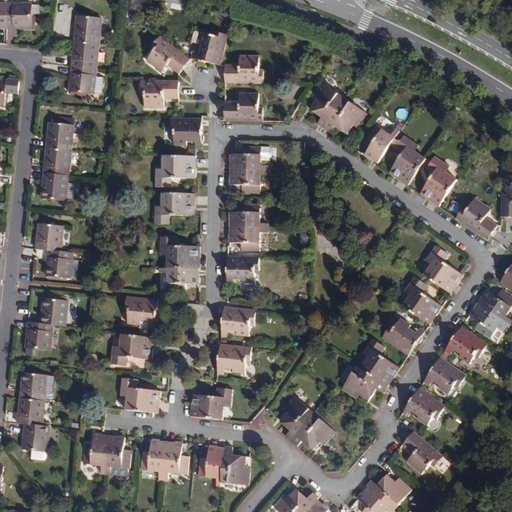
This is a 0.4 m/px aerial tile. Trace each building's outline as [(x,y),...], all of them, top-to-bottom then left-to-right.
[(33,5),(7,5),(6,30),(33,30),(33,5)] [(74,43),(99,45),(101,20),(76,17),(74,43)] [(200,53),(199,59),(201,62),(203,63),(206,61),(221,65),(229,35),(214,31),(213,35),(202,32),(199,43),(203,44),(206,45),(205,49),(202,48),(200,53)] [(157,49),(159,51),(167,40),(161,36),(153,46),(157,49)] [(164,73),(170,65),(172,62),(177,66),(174,69),(181,74),(192,60),(167,40),(159,51),(157,49),(148,61),(164,73)] [(99,45),(74,43),(71,68),(96,70),(99,45)] [(241,65),(241,69),(236,69),(236,65),(227,65),(227,83),(258,84),(258,70),(261,70),(261,56),(241,56),(241,65)] [(94,96),(96,70),(71,68),(69,94),(94,96)] [(96,77),(94,92),(102,93),(103,78),(96,77)] [(166,108),(166,98),(166,95),(172,95),(172,99),(180,99),(181,80),(149,80),(149,93),(146,93),(146,108),(166,108)] [(6,83),(0,82),(0,106),(4,107),(5,95),(17,96),(18,82),(6,81),(6,83)] [(319,124),(325,128),(346,98),(323,83),(316,93),(321,97),(318,100),(312,109),(324,117),(319,124)] [(240,93),(240,102),(240,106),(235,106),(235,102),(226,102),(226,116),(222,116),(222,121),(257,121),(257,108),(259,108),(260,93),(240,93)] [(346,98),(325,128),(332,133),(336,126),(349,135),(355,126),(357,122),(361,125),(369,115),(346,98)] [(187,137),(191,137),(191,141),(196,141),(202,141),(204,139),(204,135),(202,133),(203,118),(171,117),(171,133),(175,133),(175,143),(187,144),(187,141),(187,137)] [(48,123),(45,150),(70,152),(72,126),(48,123)] [(395,139),(400,132),(396,129),(391,136),(377,126),(366,141),(372,145),(366,153),(366,157),(369,159),(372,158),(378,163),(391,145),(395,139)] [(403,153),(398,160),(399,161),(406,165),(397,178),(408,186),(427,158),(416,151),(409,146),(412,141),(405,136),(396,148),(403,153)] [(396,148),(400,142),(395,139),(391,145),(396,148)] [(409,146),(416,151),(420,146),(412,141),(409,146)] [(232,161),(231,169),(269,170),(269,165),(261,165),(262,147),(243,147),(243,154),(232,154),(230,155),(230,159),(232,161)] [(45,150),(43,175),(67,177),(70,152),(45,150)] [(163,155),(162,167),(162,176),(156,176),(156,185),(171,186),(171,177),(180,177),(180,169),(195,169),(195,155),(163,155)] [(433,175),(429,182),(436,187),(428,199),(439,207),(458,180),(447,173),(440,168),(443,162),(435,157),(426,170),(433,175)] [(399,161),(398,160),(394,166),(398,169),(394,176),(397,178),(406,165),(399,161)] [(450,167),(443,162),(440,168),(447,173),(450,167)] [(398,169),(394,166),(390,173),(394,176),(398,169)] [(195,173),(195,169),(180,169),(180,177),(188,177),(187,172),(195,173)] [(269,170),(231,169),(231,177),(229,178),(229,183),(231,185),(243,186),(243,193),(261,193),(261,175),(269,175),(269,170)] [(65,203),(67,177),(43,175),(40,200),(65,203)] [(436,187),(429,182),(425,188),(429,190),(424,197),(428,199),(436,187)] [(66,199),(72,200),(75,185),(70,184),(66,199)] [(511,186),(502,186),(501,217),(511,217),(511,186)] [(420,194),(424,197),(429,190),(425,188),(420,194)] [(171,214),(179,214),(179,206),(194,206),(194,193),(162,192),(162,205),(161,214),(155,214),(155,223),(171,223),(171,214)] [(469,212),(462,222),(487,241),(497,225),(491,221),(488,224),(483,220),(485,217),(491,209),(475,198),(469,206),(466,203),(463,208),(469,212)] [(230,227),(267,227),(267,222),(260,222),(260,204),(242,204),(242,211),(230,210),(229,212),(229,216),(230,218),(230,227)] [(179,206),(179,214),(187,215),(187,210),(194,210),(194,206),(179,206)] [(469,212),(463,208),(456,219),(462,222),(469,212)] [(36,251),(49,252),(60,254),(63,227),(38,225),(36,251)] [(267,233),(267,227),(230,227),(229,235),(228,236),(228,240),(230,242),(242,243),(241,250),(259,250),(259,233),(267,233)] [(167,254),(166,266),(198,267),(200,267),(200,254),(185,254),(185,245),(176,245),(176,236),(161,236),(161,244),(167,244),(167,254)] [(200,250),(192,251),(193,245),(185,245),(185,254),(200,254),(200,250)] [(450,294),(457,284),(445,275),(450,268),(443,263),(448,255),(436,246),(431,254),(436,258),(430,265),(423,276),(450,294)] [(60,254),(49,252),(46,278),(49,278),(49,282),(66,284),(66,280),(70,281),(72,262),(72,255),(60,254)] [(425,262),(430,265),(436,258),(431,254),(425,262)] [(243,276),(242,280),(243,283),(254,283),(254,273),(258,273),(259,256),(228,256),(228,270),(226,273),(226,277),(228,279),(233,279),(239,280),(239,276),(243,276)] [(79,263),(72,262),(70,281),(77,281),(79,263)] [(511,264),(499,282),(511,291),(511,264)] [(198,267),(166,266),(160,266),(160,272),(168,272),(168,289),(185,290),(185,282),(197,283),(199,282),(200,277),(198,275),(198,267)] [(457,284),(460,281),(453,277),(456,272),(450,268),(445,275),(457,284)] [(463,276),(456,272),(453,277),(460,281),(463,276)] [(424,305),(429,298),(422,293),(427,286),(414,277),(409,284),(414,288),(409,296),(402,306),(429,325),(437,314),(424,305)] [(404,292),(409,296),(414,288),(409,284),(404,292)] [(478,303),(509,324),(511,320),(505,316),(511,306),(511,297),(501,290),(496,297),(487,290),(484,290),(482,294),(482,296),(478,303)] [(149,322),(156,323),(158,321),(159,317),(157,315),(159,300),(128,297),(126,312),(130,313),(129,323),(140,324),(140,321),(140,318),(145,318),(144,322),(149,322)] [(437,314),(439,311),(433,307),(435,303),(429,298),(424,305),(437,314)] [(45,300),(43,325),(54,326),(67,328),(69,303),(45,300)] [(442,307),(435,303),(433,307),(439,311),(442,307)] [(509,324),(478,303),(473,309),(470,310),(469,313),(469,316),(478,322),(474,329),(489,339),(500,324),(506,328),(509,324)] [(234,328),(238,328),(238,332),(238,335),(250,336),(250,325),(254,326),(256,310),(225,307),(223,322),(222,323),(221,329),(222,330),(229,331),(234,331),(234,328)] [(422,338),(422,336),(416,332),(413,329),(411,332),(407,330),(409,327),(411,325),(400,318),(395,326),(392,324),(383,338),(408,356),(417,343),(420,342),(422,338)] [(54,326),(43,325),(29,324),(27,351),(52,353),(54,326)] [(462,352),(460,355),(459,357),(469,364),(475,355),(478,357),(487,344),(462,326),(453,339),(450,339),(448,344),(448,346),(454,350),(458,353),(459,350),(462,352)] [(420,327),(416,332),(422,336),(425,331),(420,327)] [(138,348),(153,350),(155,336),(122,333),(121,345),(120,354),(113,353),(112,363),(128,364),(129,355),(137,356),(138,348)] [(360,368),(387,387),(394,376),(381,367),(386,360),(379,355),(384,348),(371,339),(366,347),(372,350),(367,358),(360,368)] [(217,364),(219,366),(226,367),(231,368),(231,364),(235,365),(234,368),(234,371),(246,373),(247,362),(251,362),(253,346),(221,343),(219,359),(218,360),(217,364)] [(450,355),(454,350),(448,346),(445,351),(450,355)] [(366,347),(361,354),(367,358),(372,350),(366,347)] [(153,353),(153,350),(138,348),(137,356),(145,357),(145,352),(153,353)] [(426,375),(427,377),(432,381),(437,384),(438,381),(441,383),(439,386),(438,388),(447,395),(454,386),(457,388),(466,375),(440,358),(432,371),(430,371),(426,375)] [(394,376),(396,373),(390,369),(393,365),(386,360),(381,367),(394,376)] [(399,369),(393,365),(390,369),(396,373),(399,369)] [(388,388),(387,387),(360,368),(357,367),(342,389),(354,397),(356,394),(360,396),(369,402),(377,389),(384,394),(388,388)] [(21,400),(46,403),(49,377),(24,374),(21,400)] [(432,381),(427,377),(423,382),(428,386),(432,381)] [(129,388),(128,397),(127,410),(160,413),(161,400),(146,398),(147,389),(139,388),(139,380),(123,378),(122,387),(129,388)] [(218,396),(209,395),(208,404),(194,403),(192,416),(225,419),(226,407),(227,399),(233,399),(234,389),(219,388),(218,396)] [(154,390),(147,389),(146,398),(161,400),(161,396),(154,395),(154,390)] [(421,414),(419,417),(417,419),(427,426),(433,417),(436,420),(445,407),(419,389),(411,401),(409,401),(406,405),(406,408),(411,411),(416,415),(418,412),(421,414)] [(201,400),(194,399),(194,403),(208,404),(209,395),(202,395),(201,400)] [(292,443),(315,415),(295,397),(286,407),(290,410),(287,414),(280,422),(292,432),(286,438),(292,443)] [(46,403),(21,400),(18,425),(26,426),(43,428),(46,403)] [(408,417),(411,411),(406,408),(403,413),(408,417)] [(337,434),(315,415),(292,443),(298,448),(303,442),(314,452),(322,443),(325,440),(329,444),(337,434)] [(51,428),(43,428),(26,426),(24,451),(48,454),(51,428)] [(411,448),(415,452),(412,455),(406,461),(421,475),(428,468),(430,470),(433,466),(428,462),(437,452),(414,432),(402,445),(408,451),(411,448)] [(107,474),(110,436),(103,435),(101,433),(97,433),(94,434),(93,446),(86,445),(85,463),(102,465),(101,473),(107,474)] [(118,437),(110,436),(107,474),(127,476),(128,468),(130,468),(131,450),(124,449),(126,437),(124,435),(120,435),(118,437)] [(164,480),(168,442),(161,441),(160,439),(155,439),(152,441),(151,452),(144,451),(142,469),(160,471),(160,479),(164,480)] [(168,442),(164,480),(169,480),(170,472),(188,474),(190,456),(183,455),(184,444),(182,442),(178,441),(176,443),(168,442)] [(222,486),(222,482),(226,448),(218,447),(217,444),(213,444),(210,447),(209,458),(202,457),(200,475),(218,477),(217,485),(222,486)] [(226,446),(226,448),(222,482),(250,485),(251,472),(246,472),(246,467),(247,456),(233,455),(233,447),(226,446)] [(428,462),(433,466),(442,456),(437,452),(428,462)] [(366,485),(368,487),(393,509),(411,489),(401,481),(398,485),(395,481),(387,474),(377,485),(371,480),(366,485)] [(396,511),(393,509),(368,487),(363,492),(361,493),(357,497),(358,500),(366,507),(362,511),(386,511),(387,511),(388,511),(396,511)] [(307,511),(318,501),(312,496),(306,502),(296,492),(289,500),(286,503),(282,499),(273,509),(275,511),(307,511)] [(323,506),(318,501),(307,511),(329,511),(330,511),(329,509),(326,506),(323,506)]
